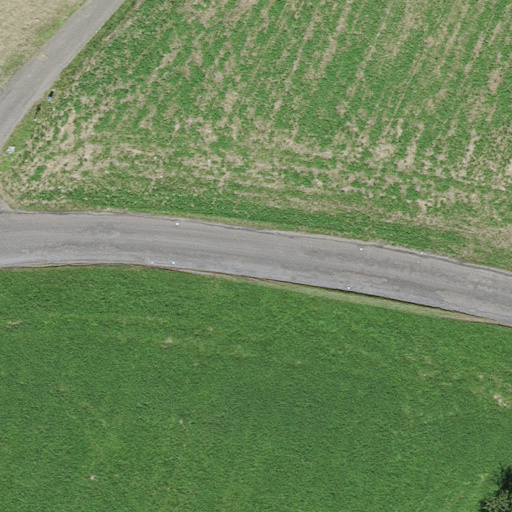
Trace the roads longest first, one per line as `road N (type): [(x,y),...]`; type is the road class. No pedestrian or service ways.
road 1 (unclassified): [(511,295),(155,246),(0,249)]
road 2 (track): [(0,111),(100,0)]
